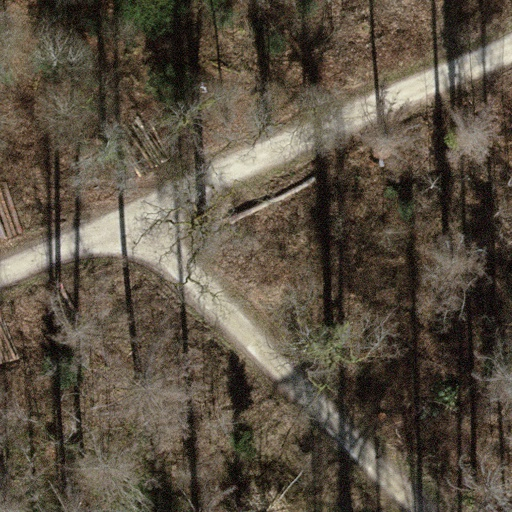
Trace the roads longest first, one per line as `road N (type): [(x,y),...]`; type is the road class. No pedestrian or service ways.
road 1 (track): [(511,46),(187,196),(0,269)]
road 2 (track): [(446,511),(115,224)]
